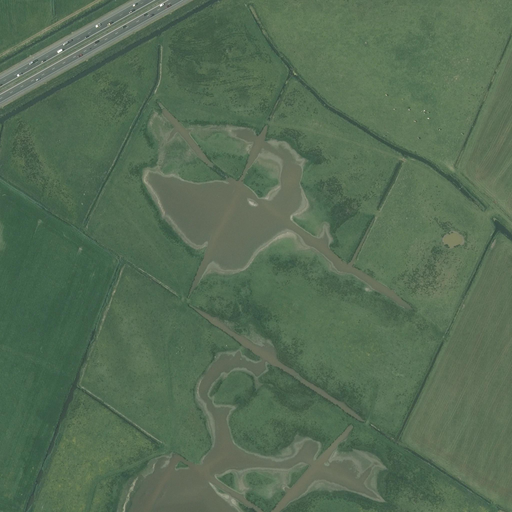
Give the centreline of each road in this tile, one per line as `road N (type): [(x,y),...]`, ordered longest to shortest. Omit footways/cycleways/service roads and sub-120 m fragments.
road 1 (track): [(493,208),(482,215),(414,165),(339,136),(155,96),(118,187),(184,296),(165,357),(173,446),(94,484),(88,511)]
road 2 (motorway): [(0,98),(176,0)]
road 3 (motorway): [(147,0),(0,82)]
